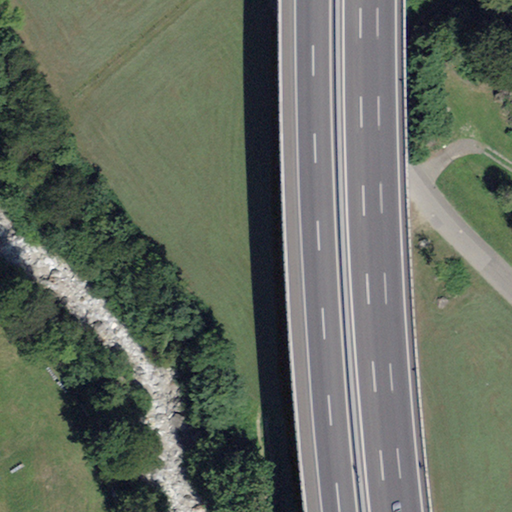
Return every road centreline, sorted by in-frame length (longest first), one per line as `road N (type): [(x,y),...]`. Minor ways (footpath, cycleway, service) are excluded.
road 1 (motorway): [(411,511),(381,214),(379,0)]
road 2 (motorway): [(323,0),(352,511)]
road 3 (unclassified): [(511,288),(447,225),(285,0)]
